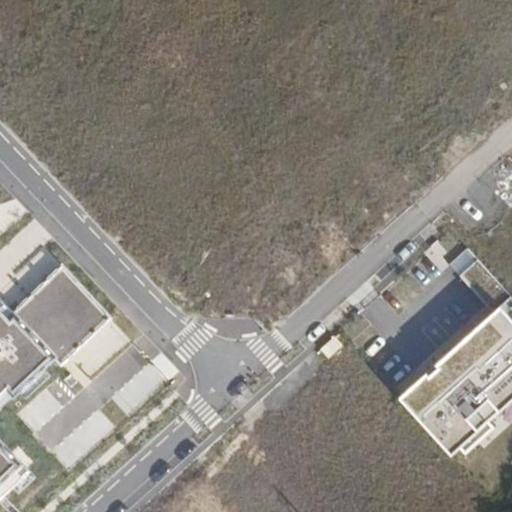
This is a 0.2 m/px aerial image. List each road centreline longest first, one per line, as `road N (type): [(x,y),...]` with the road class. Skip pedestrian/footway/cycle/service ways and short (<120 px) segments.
road 1 (residential): [(511,135),(232,385)]
road 2 (residential): [(232,385),(0,146)]
road 3 (residential): [(232,385),(96,511)]
